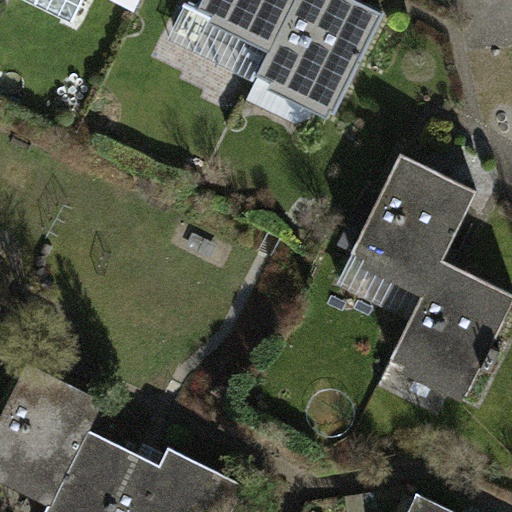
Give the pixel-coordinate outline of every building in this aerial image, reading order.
[(28,0),(72,21),(82,0),(28,0)] [(202,0),(199,8),(271,44),(273,44),(295,0),(202,0)] [(382,12),(357,0),(295,0),(273,44),(271,44),(245,99),(296,124),(311,119),(318,104),(333,111),(382,12)] [(478,189),(401,152),(368,220),(356,214),(343,240),(355,246),(352,251),(426,287),(427,288),(442,258),(444,259),(478,189)] [(511,292),(444,259),(442,258),(427,288),(426,287),(392,356),(468,394),(482,367),(489,371),(500,349),(492,345),(511,304),(511,292)] [(103,399),(27,361),(0,415),(0,470),(53,497),(54,497),(88,428),(90,428),(103,399)] [(90,428),(88,428),(54,497),(53,497),(44,511),(137,511),(162,464),(160,464),(90,428)] [(230,511),(245,483),(169,446),(160,464),(162,464),(137,511),(230,511)] [(458,511),(417,491),(406,511),(458,511)]
